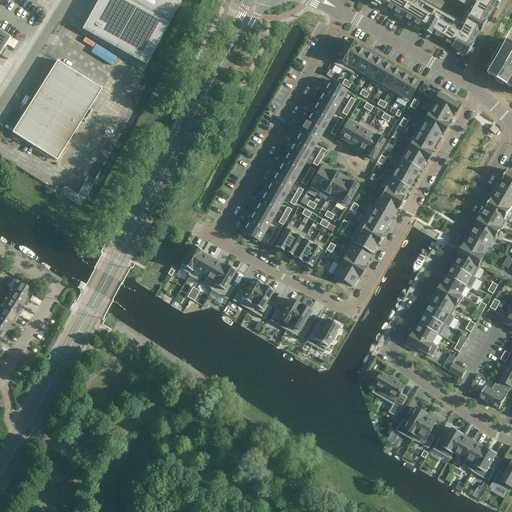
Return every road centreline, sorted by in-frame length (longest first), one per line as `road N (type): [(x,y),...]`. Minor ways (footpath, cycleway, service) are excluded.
road 1 (secondary): [(0,477),(227,52)]
road 2 (residential): [(477,93),(352,314),(212,235)]
road 3 (residential): [(511,132),(385,354),(511,440)]
road 4 (residential): [(343,11),(212,235)]
road 5 (residential): [(0,381),(52,297),(50,282),(0,249)]
road 6 (residential): [(477,93),(343,11)]
road 7 (unclassified): [(0,103),(66,0)]
